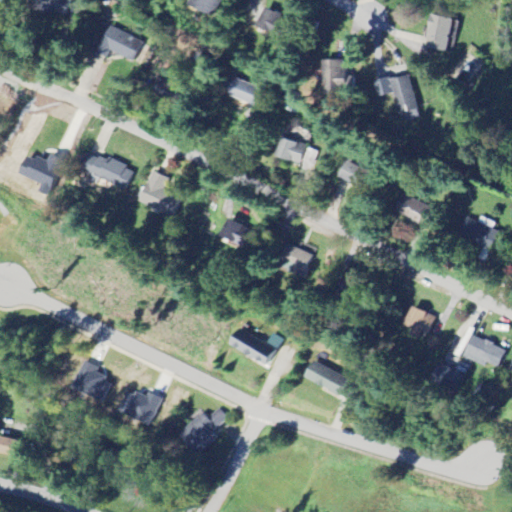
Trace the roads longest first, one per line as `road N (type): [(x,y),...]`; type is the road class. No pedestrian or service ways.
road 1 (residential): [(0,63),(511,314)]
road 2 (residential): [(9,283),(259,410)]
road 3 (residential): [(259,410),(442,467),(476,465)]
